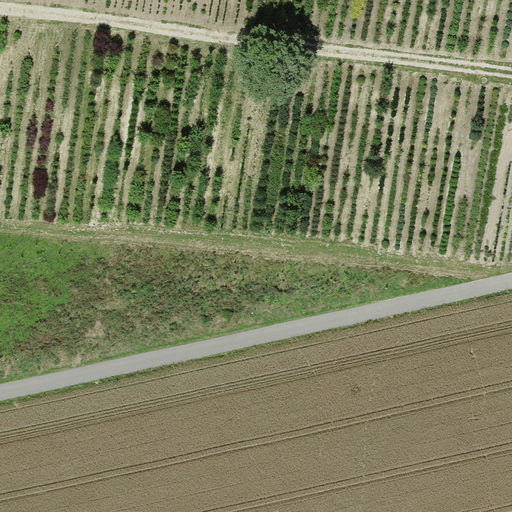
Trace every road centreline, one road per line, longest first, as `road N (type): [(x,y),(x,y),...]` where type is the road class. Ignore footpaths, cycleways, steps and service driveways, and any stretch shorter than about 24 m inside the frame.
road 1 (unclassified): [(511,281),(0,391)]
road 2 (track): [(0,10),(511,67)]
